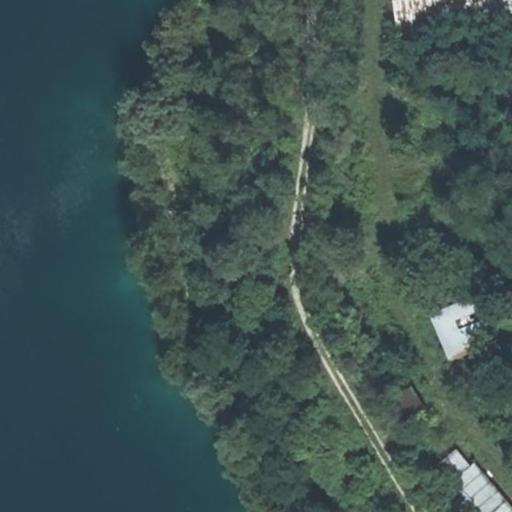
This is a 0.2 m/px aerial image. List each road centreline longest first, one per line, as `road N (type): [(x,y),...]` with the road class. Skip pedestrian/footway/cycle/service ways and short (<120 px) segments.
road 1 (track): [(413,511),(302,310),(292,269),(303,0)]
road 2 (track): [(511,472),(488,451),(417,332),(388,215),(375,0)]
